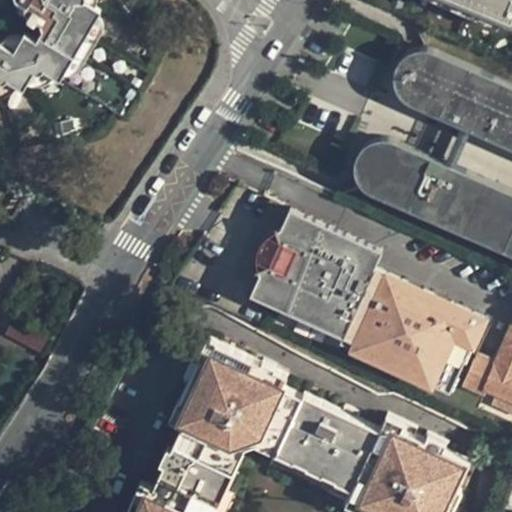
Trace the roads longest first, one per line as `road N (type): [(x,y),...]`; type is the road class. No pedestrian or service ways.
road 1 (residential): [(0,492),(136,249),(272,36)]
road 2 (unknown): [(123,475),(186,350),(207,332),(234,337),(379,416)]
road 3 (unknown): [(319,9),(511,83)]
